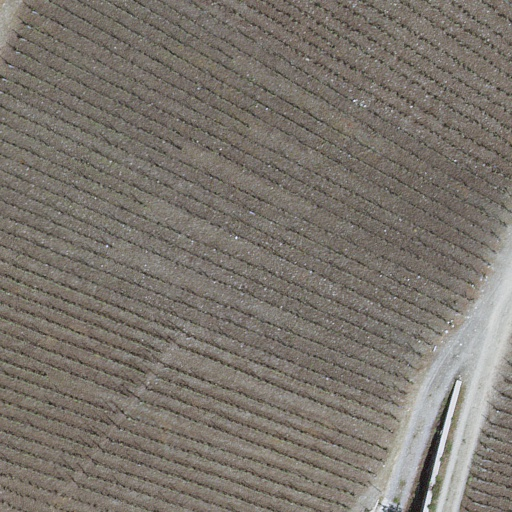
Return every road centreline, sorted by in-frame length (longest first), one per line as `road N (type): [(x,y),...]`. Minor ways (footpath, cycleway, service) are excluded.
road 1 (track): [(511,278),(441,511)]
road 2 (track): [(500,314),(427,401),(388,511)]
